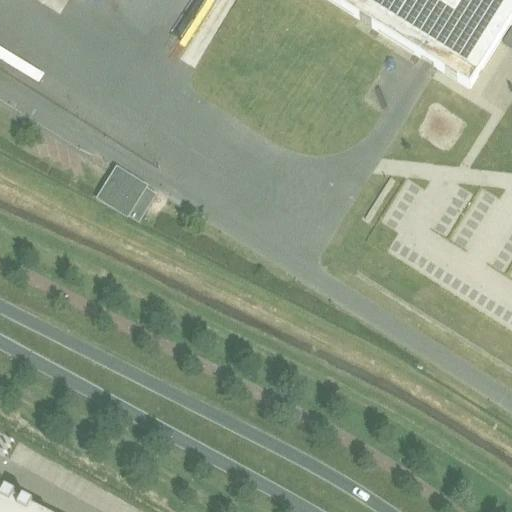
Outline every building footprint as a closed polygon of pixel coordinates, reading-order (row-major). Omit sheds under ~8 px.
[(470,90),(511,23),(511,0),(325,0),(399,46),(441,72),(470,90)] [(511,32),(503,46),(511,51),(511,32)] [(127,219),(145,190),(120,174),(102,203),(127,219)] [(157,198),(145,190),(127,219),(139,227),(157,198)] [(28,511),(0,497),(0,511),(28,511)]
